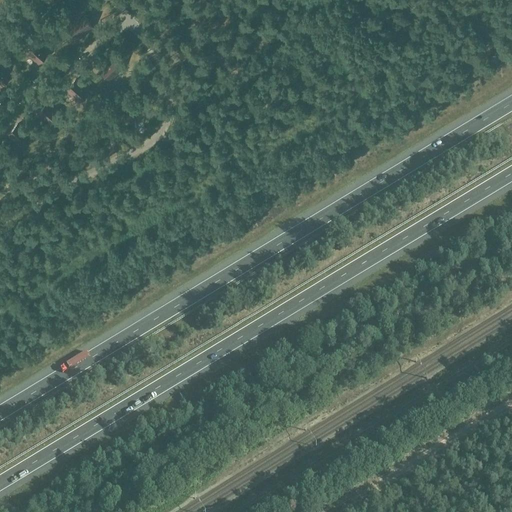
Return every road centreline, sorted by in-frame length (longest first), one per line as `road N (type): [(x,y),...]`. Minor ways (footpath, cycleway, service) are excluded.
road 1 (motorway): [(0,485),(511,175)]
road 2 (motorway): [(511,103),(0,413)]
road 3 (unclassified): [(0,223),(149,143),(166,121),(169,94),(158,63),(113,0)]
road 4 (track): [(235,511),(511,340)]
